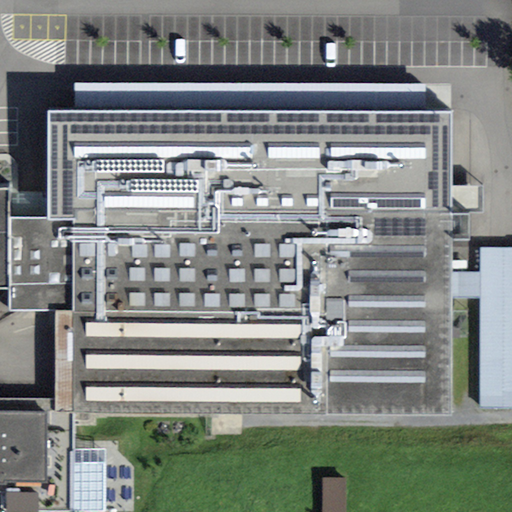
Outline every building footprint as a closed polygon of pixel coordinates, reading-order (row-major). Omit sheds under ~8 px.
[(0,284),(10,284),(10,216),(10,182),(0,182),(0,284)] [(55,216),(10,216),(10,284),(10,309),(59,309),(57,395),(56,409),(73,410),(450,411),(450,209),(99,208),(99,187),(55,187),(55,216)] [(73,410),(56,409),(57,395),(0,395),(0,507),(73,508),(73,410)] [(76,470),(73,508),(99,510),(103,472),(76,470)] [(323,478),(323,511),(344,511),(345,478),(323,478)]
